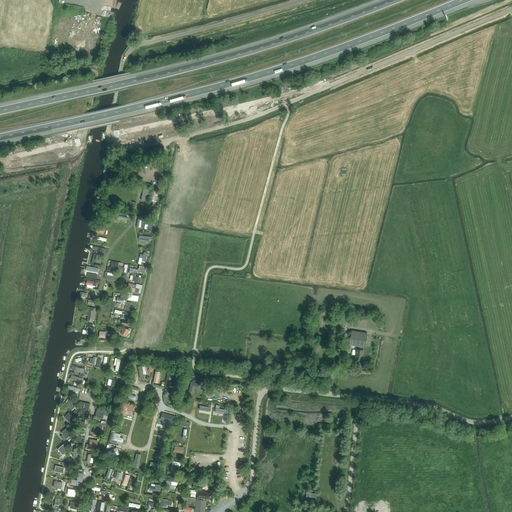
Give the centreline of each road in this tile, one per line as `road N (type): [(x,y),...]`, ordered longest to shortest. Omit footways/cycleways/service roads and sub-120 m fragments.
road 1 (unclassified): [(144,42),(125,54),(108,134),(130,148),(259,115),(298,91),(511,8)]
road 2 (motorway): [(0,137),(234,82),(463,0)]
road 3 (motorway): [(393,0),(238,54),(0,110)]
road 4 (unclassified): [(511,416),(466,420),(426,405),(268,388),(258,401),(251,479),(230,502)]
road 5 (unclassified): [(144,42),(301,0)]
